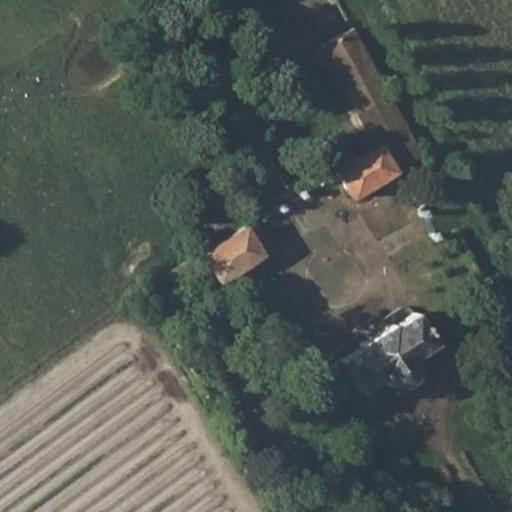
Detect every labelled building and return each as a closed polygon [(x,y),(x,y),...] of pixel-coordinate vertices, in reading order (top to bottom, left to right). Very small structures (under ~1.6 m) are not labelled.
[(377,146),(409,126),(356,26),(324,45),(377,146)] [(409,126),(377,146),(338,170),(356,199),(424,154),(409,126)] [(257,254),(242,223),(178,259),(186,277),(194,293),(257,254)] [(484,311),(494,327),(507,318),(497,302),(484,311)] [(335,354),(359,393),(384,378),(388,384),(396,387),(415,374),(419,366),(415,356),(437,342),(414,306),(397,305),(380,315),(374,308),(352,321),(357,331),(340,341),(335,354)]
